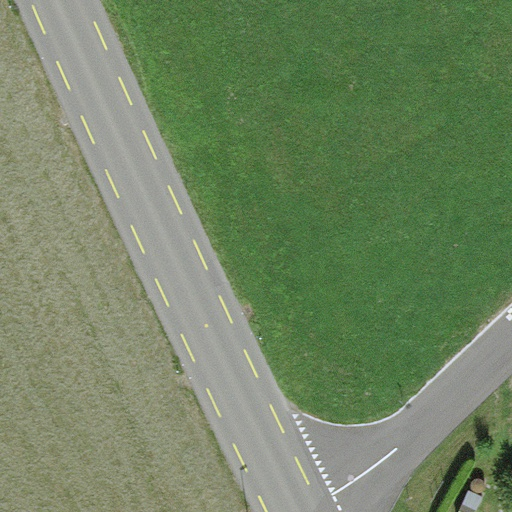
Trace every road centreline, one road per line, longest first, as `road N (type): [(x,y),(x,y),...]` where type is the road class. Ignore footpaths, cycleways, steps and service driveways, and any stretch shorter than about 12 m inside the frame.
road 1 (primary): [(294,507),(60,0)]
road 2 (residential): [(294,507),(407,443),(511,343)]
